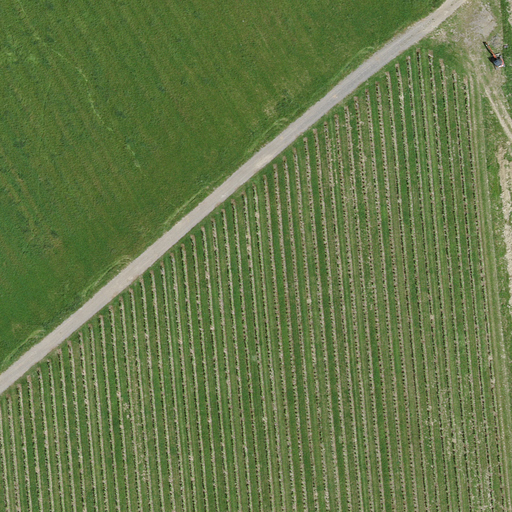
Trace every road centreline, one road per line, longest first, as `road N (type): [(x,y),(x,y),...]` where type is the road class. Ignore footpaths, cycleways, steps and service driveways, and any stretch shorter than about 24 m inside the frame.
road 1 (track): [(0,386),(456,0)]
road 2 (track): [(431,23),(480,73),(511,129)]
